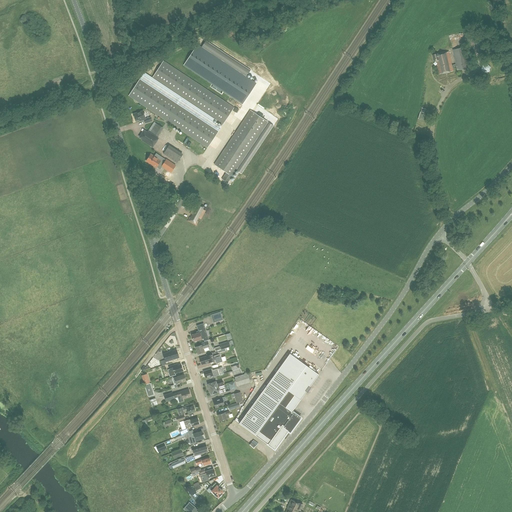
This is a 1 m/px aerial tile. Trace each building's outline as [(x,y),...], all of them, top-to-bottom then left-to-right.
[(197,45),(184,65),(242,104),(256,84),(197,45)] [(470,67),(465,47),(453,50),(456,64),(452,65),(449,51),(433,55),(434,61),(437,61),(440,74),(453,71),(452,67),(456,66),(457,70),(470,67)] [(154,78),(223,124),(234,108),(166,63),(154,78)] [(207,148),(218,131),(140,79),(129,96),(207,148)] [(257,115),(250,110),(214,164),(226,172),(222,179),(227,183),(268,122),(261,117),(263,114),(259,111),(257,115)] [(146,119),(143,111),(133,114),(136,121),(142,119),(143,120),(144,119),(145,123),(152,121),(151,117),(146,119)] [(427,122),(430,115),(420,112),(418,119),(427,122)] [(158,137),(163,128),(154,122),(148,130),(158,137)] [(152,147),(158,138),(148,131),(142,140),(152,147)] [(162,167),(171,173),(176,165),(166,159),(166,160),(164,162),(154,156),(151,154),(146,161),(156,168),(157,167),(158,165),(162,167)] [(204,206),(199,203),(197,206),(195,204),(190,213),(192,214),(190,217),(190,216),(187,221),(196,225),(198,221),(197,221),(199,218),(201,219),(206,210),(203,209),(204,206)] [(213,322),(219,320),(217,313),(211,315),(213,322)] [(206,337),(204,331),(206,331),(203,323),(197,325),(198,331),(196,332),(197,333),(192,335),(194,341),(203,338),(204,341),(209,340),(209,339),(208,336),(206,337)] [(198,354),(204,352),(203,347),(209,345),(208,341),(201,343),(202,345),(196,347),(198,354)] [(163,365),(166,364),(166,361),(179,357),(177,350),(163,354),(165,359),(161,361),(163,365)] [(213,356),(212,354),(207,356),(200,358),(202,364),(208,362),(208,363),(215,360),(216,363),(222,361),(220,354),(213,356)] [(308,367),(306,366),(290,354),(239,423),(267,443),(266,444),(275,451),(289,432),(291,433),(302,418),(294,413),(293,414),(291,413),(319,375),(315,372),(316,370),(310,365),(308,367)] [(178,365),(177,364),(169,367),(170,369),(168,370),(170,377),(176,375),(175,373),(183,370),(181,364),(178,365)] [(211,371),(211,369),(203,371),(205,377),(213,375),(213,374),(218,372),(219,372),(218,370),(217,370),(217,369),(211,371)] [(237,386),(250,382),(250,380),(253,379),(250,372),(235,377),(237,386)] [(176,384),(186,381),(184,374),(178,376),(178,377),(172,378),(173,382),(175,381),(176,384),(171,385),(172,389),(177,387),(176,384)] [(224,384),(210,389),(210,391),(209,391),(210,395),(213,394),(213,393),(219,391),(218,389),(225,387),(224,384)] [(323,399),(331,388),(329,386),(321,397),(323,399)] [(191,396),(189,389),(173,394),(172,393),(164,395),(166,401),(174,398),(178,397),(179,403),(184,401),(183,399),(191,396)] [(216,407),(224,405),(223,401),(227,400),(225,397),(219,399),(214,401),(216,407)] [(229,410),(240,406),(239,402),(243,401),(242,400),(237,402),(237,403),(228,406),(229,410)] [(196,412),(194,405),(186,408),(186,407),(182,408),(182,407),(177,409),(179,415),(184,414),(183,411),(187,410),(188,414),(196,412)] [(230,414),(229,411),(225,412),(224,412),(218,414),(220,421),(226,419),(229,418),(228,414),(230,414)] [(176,421),(185,419),(184,414),(176,417),(177,421),(176,419),(173,421),(173,422),(172,422),(173,424),(177,423),(176,421)] [(199,424),(197,417),(193,419),(193,418),(186,421),(185,419),(176,421),(177,423),(181,422),(184,421),(185,425),(188,424),(188,423),(190,422),(192,426),(199,424)] [(165,428),(166,428),(166,427),(172,425),(170,419),(164,421),(164,422),(163,422),(165,428)] [(189,439),(190,442),(204,438),(203,437),(204,437),(204,434),(203,435),(202,431),(198,432),(198,431),(195,432),(196,433),(193,434),(194,437),(189,439)] [(158,451),(166,448),(164,443),(156,446),(158,451)] [(200,454),(208,452),(206,445),(192,449),(194,453),(200,452),(200,454)] [(174,458),(183,455),(181,449),(172,453),(174,458)] [(211,463),(212,462),(211,459),(210,459),(209,457),(195,461),(196,464),(202,462),(203,465),(211,463)] [(183,459),(172,464),(173,468),(185,463),(183,459)] [(208,477),(215,475),(213,469),(206,471),(208,477)] [(211,486),(209,488),(212,491),(214,493),(214,495),(216,497),(217,496),(218,497),(220,497),(221,495),(221,494),(223,491),(219,488),(220,487),(215,483),(212,486),(211,486)] [(190,496),(197,492),(195,487),(188,490),(190,496)] [(303,511),(300,510),(303,505),(291,499),(287,508),(285,511),(303,511)]
